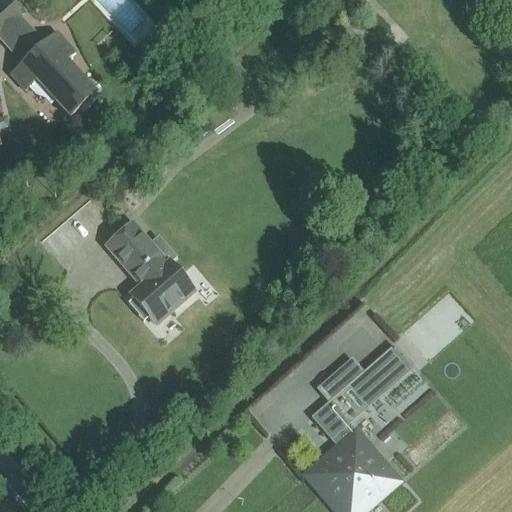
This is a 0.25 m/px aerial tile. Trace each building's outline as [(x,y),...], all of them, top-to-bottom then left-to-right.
[(5,0),(0,0),(0,36),(21,17),(5,0)] [(57,33),(10,76),(25,92),(35,82),(70,120),(77,114),(79,116),(100,97),(68,62),(76,54),(57,33)] [(250,88),(237,70),(219,84),(232,101),(250,88)] [(155,326),(171,313),(194,293),(168,264),(167,265),(132,226),(106,248),(141,288),(130,297),(155,326)] [(336,511),(364,511),(399,481),(386,466),(381,470),(366,454),(371,449),(350,425),(413,370),(394,347),(311,419),(338,450),(307,477),(322,495),(325,492),(337,506),(334,508),(336,511)]
